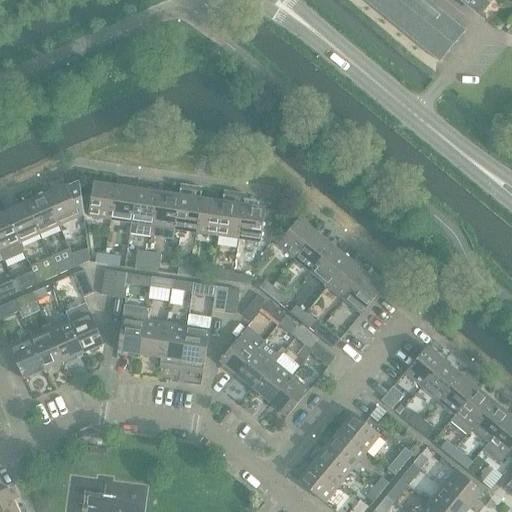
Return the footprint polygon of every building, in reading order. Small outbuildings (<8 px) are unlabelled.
[(364,0),(439,62),(465,31),(427,0),(364,0)] [(464,0),(481,14),(492,0),(464,0)] [(88,217),(110,220),(115,186),(93,183),(88,217)] [(66,185),(45,194),(59,226),(79,217),(66,185)] [(137,189),(115,186),(110,220),(132,223),(137,189)] [(180,186),(179,196),(174,230),(196,233),(201,199),(202,189),(180,186)] [(130,233),(152,236),(158,192),(137,189),(132,223),(130,233)] [(173,240),(174,230),(179,196),(158,192),(152,236),(173,240)] [(222,202),(217,236),(238,239),(243,205),(245,195),(224,192),(222,202)] [(45,194),(26,203),(39,235),(59,226),(45,194)] [(222,202),(201,199),(196,233),(217,236),(222,202)] [(26,203),(6,212),(20,243),(39,235),(26,203)] [(265,208),(243,205),(238,239),(269,244),(283,213),(265,210),(265,208)] [(6,212),(0,214),(0,252),(2,258),(4,261),(23,252),(20,243),(6,212)] [(277,245),(294,259),(316,233),(299,218),(277,245)] [(333,246),(316,233),(294,259),(311,273),(333,246)] [(349,260),(333,246),(311,273),(327,287),(349,260)] [(95,263),(107,265),(109,255),(96,254),(95,263)] [(121,257),(109,255),(107,265),(120,267),(121,257)] [(181,260),(180,266),(191,268),(192,257),(185,256),(181,260)] [(40,272),(33,274),(38,284),(56,277),(52,267),(48,258),(37,263),(40,272)] [(134,269),(147,271),(148,261),(136,259),(134,269)] [(366,274),(349,260),(327,287),(344,300),(366,274)] [(161,262),(148,261),(147,271),(159,273),(161,262)] [(55,265),(52,267),(56,277),(59,275),(65,273),(61,263),(55,265)] [(177,275),(189,277),(191,268),(180,266),(178,266),(177,275)] [(204,270),(191,268),(189,277),(202,279),(204,270)] [(83,298),(94,293),(84,270),(73,275),(83,298)] [(101,296),(113,297),(117,272),(105,271),(101,296)] [(129,274),(117,272),(113,297),(125,299),(129,274)] [(217,281),(228,283),(230,274),(218,272),(217,281)] [(29,288),(38,284),(33,274),(25,278),(29,288)] [(252,277),(233,274),(230,274),(228,283),(251,287),(252,277)] [(383,288),(366,274),(344,300),(361,315),(383,288)] [(170,289),(171,290),(172,280),(151,277),(149,286),(170,289)] [(194,284),(172,280),(171,290),(192,293),(194,284)] [(0,300),(21,292),(16,281),(0,287),(0,300)] [(260,289),(268,296),(275,288),(267,281),(260,289)] [(148,299),(168,302),(170,289),(149,286),(148,299)] [(212,312),(224,314),(228,289),(216,287),(212,312)] [(44,288),(33,293),(37,301),(47,297),(44,288)] [(286,297),(275,288),(268,296),(279,305),(286,297)] [(240,291),(228,289),(224,314),(236,315),(240,291)] [(27,306),(37,301),(33,293),(24,297),(27,306)] [(252,322),(267,303),(258,295),(242,314),(252,322)] [(0,320),(21,311),(16,300),(0,307),(0,320)] [(66,313),(70,322),(83,353),(104,345),(86,305),(66,313)] [(122,317),(117,352),(139,355),(145,321),(146,309),(124,306),(122,317)] [(291,314),(299,321),(306,313),(298,306),(291,314)] [(317,322),(306,313),(299,321),(311,330),(317,322)] [(187,327),(181,371),(203,375),(204,365),(209,330),(211,319),(189,316),(187,327)] [(279,324),(295,338),(301,331),(284,317),(279,324)] [(145,321),(139,355),(161,358),(166,324),(145,321)] [(70,322),(50,331),(64,362),(83,353),(70,322)] [(333,349),(340,339),(321,323),(313,333),(333,349)] [(161,358),(159,368),(181,371),(187,327),(166,324),(161,358)] [(247,328),(241,335),(219,362),(237,376),(259,349),(265,342),(247,328)] [(50,331),(30,339),(44,371),(64,362),(50,331)] [(315,343),(301,331),(295,338),(309,350),(315,343)] [(23,380),(44,371),(30,339),(9,348),(23,380)] [(328,368),(335,358),(316,342),(308,352),(328,368)] [(405,374),(422,388),(444,361),(427,347),(405,374)] [(275,363),(259,349),(237,376),(253,390),(275,363)] [(422,388),(439,402),(460,375),(444,361),(422,388)] [(292,377),(275,363),(253,390),(270,403),(292,377)] [(439,402),(455,415),(477,389),(460,375),(439,402)] [(309,391),(292,377),(270,403),(287,417),(309,391)] [(467,435),(472,429),(494,403),(477,389),(455,415),(450,421),(467,435)] [(392,410),(398,403),(387,395),(382,402),(392,410)] [(472,429),(489,443),(510,416),(494,403),(472,429)] [(354,413),(339,431),(366,453),(380,436),(354,413)] [(405,421),(415,430),(422,422),(412,413),(405,421)] [(511,417),(510,416),(489,443),(482,450),(500,464),(511,449),(511,417)] [(431,430),(422,422),(415,430),(425,438),(431,430)] [(352,469),(366,453),(339,431),(326,447),(352,469)] [(445,441),(439,449),(449,457),(455,449),(445,441)] [(339,486),(352,469),(326,447),(312,464),(339,486)] [(455,449),(449,457),(458,465),(465,457),(455,449)] [(421,454),(413,464),(420,469),(421,470),(428,460),(421,454)] [(388,471),(395,477),(405,465),(398,459),(388,471)] [(413,479),(420,469),(413,464),(413,463),(405,473),(413,479)] [(324,503),(339,486),(312,464),(298,481),(324,503)] [(456,470),(442,487),(469,509),(483,492),(456,470)] [(381,479),(374,487),(381,493),(388,485),(381,479)] [(366,497),(373,503),(381,493),(374,487),(366,497)] [(442,487),(428,504),(437,511),(466,511),(469,509),(442,487)] [(393,488),(385,496),(393,503),(400,493),(393,488)] [(0,492),(0,511),(9,511),(17,509),(8,489),(0,492)] [(383,511),(385,511),(393,503),(385,496),(377,507),(383,511)] [(365,511),(369,508),(360,500),(349,511),(365,511)]
